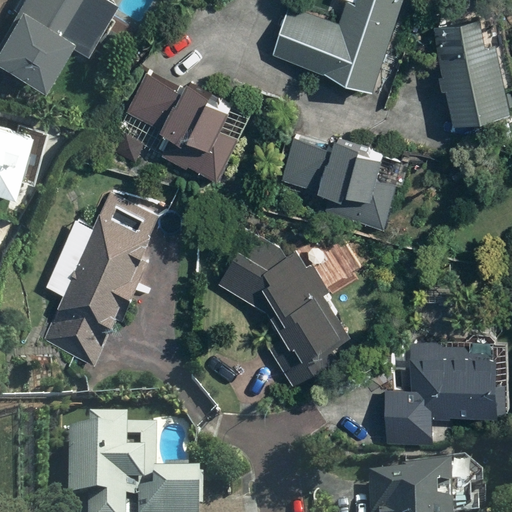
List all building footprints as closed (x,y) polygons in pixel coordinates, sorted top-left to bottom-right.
[(0,62),(35,84),(62,39),(80,50),(110,0),(16,0),(0,27),(0,62)] [(343,0),(336,21),(289,6),(274,50),(373,83),(401,0),(343,0)] [(495,39),(485,41),(479,16),(434,26),(454,118),(509,106),(495,39)] [(210,90),(186,78),(182,86),(146,69),(128,106),(174,128),(164,148),(218,174),(238,135),(218,125),(228,104),(208,94),(210,90)] [(28,134),(0,126),(0,194),(11,197),(28,134)] [(281,178),(342,193),(337,210),(387,223),(397,181),(374,176),(381,149),(336,137),(334,147),(291,136),(281,178)] [(161,213),(110,191),(44,339),(94,361),(161,213)] [(321,362),(316,354),(349,334),(298,250),(274,265),(239,245),(219,281),(269,308),(285,335),(270,344),(292,380),(321,362)] [(415,342),(415,355),(409,355),(410,386),(387,387),(389,441),(432,439),(431,412),(497,409),(495,351),(489,351),(489,339),(415,342)] [(86,435),(67,435),(65,511),(197,511),(198,479),(154,478),(155,425),(86,424),(86,435)] [(369,478),(369,511),(449,511),(449,477),(369,478)]
